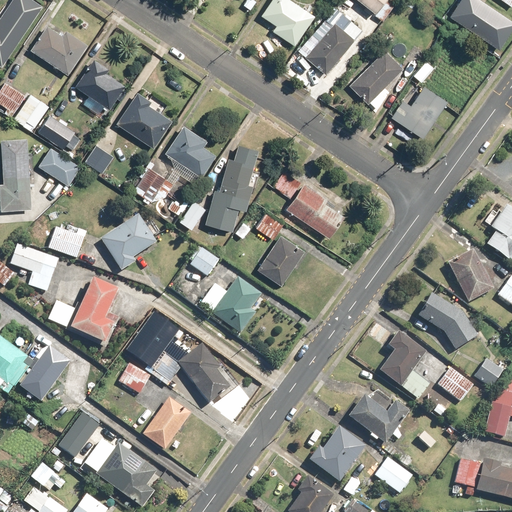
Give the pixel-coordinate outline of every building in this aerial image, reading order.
[(10,0),(0,16),(0,64),(1,65),(40,5),(32,0),(10,0)] [(311,16),(286,0),(272,0),(263,15),(297,37),(311,16)] [(358,0),(372,9),(378,0),(358,0)] [(511,23),(477,0),(462,0),(453,15),(503,48),(511,33),(511,23)] [(310,59),(327,72),(351,40),(333,27),(310,59)] [(47,28),(32,49),(65,72),(80,51),(47,28)] [(383,50),(351,83),(370,101),(402,69),(383,50)] [(95,63),(79,85),(108,107),(125,85),(95,63)] [(23,96),(3,84),(0,89),(0,102),(14,111),(23,96)] [(425,88),(403,119),(424,134),(446,103),(425,88)] [(138,100),(122,122),(152,145),(169,122),(138,100)] [(48,107),(40,101),(23,125),(31,131),(48,107)] [(48,120),(39,135),(61,148),(70,132),(48,120)] [(183,131),(168,153),(201,175),(215,153),(183,131)] [(31,208),(26,139),(1,140),(5,210),(31,208)] [(234,230),(253,152),(232,147),(212,225),(234,230)] [(94,148),(85,163),(99,172),(109,157),(94,148)] [(49,150),(38,164),(66,183),(77,169),(49,150)] [(148,169),(132,195),(147,204),(163,179),(148,169)] [(286,171),(274,185),(290,198),(301,184),(286,171)] [(305,186),(290,207),(329,234),(344,212),(305,186)] [(193,202),(180,221),(191,228),(204,210),(193,202)] [(511,208),(506,205),(482,244),(511,263),(511,208)] [(282,226),(266,214),(256,227),(272,239),(282,226)] [(138,217),(101,240),(118,267),(155,243),(138,217)] [(56,228),(49,248),(75,256),(82,237),(56,228)] [(264,272),(281,281),(298,250),(282,241),(264,272)] [(58,258),(18,244),(12,264),(32,271),(27,286),(46,292),(51,277),(58,258)] [(199,247),(188,264),(206,276),(217,259),(199,247)] [(470,250),(448,262),(467,300),(490,288),(470,250)] [(14,274),(0,263),(0,283),(4,287),(14,274)] [(511,275),(497,295),(511,306),(511,275)] [(237,278),(213,312),(236,328),(260,294),(237,278)] [(72,325),(77,328),(82,330),(95,336),(103,339),(111,322),(103,318),(116,290),(93,279),(72,325)] [(454,350),(478,335),(463,312),(431,294),(418,317),(441,329),(454,350)] [(74,309),(57,301),(48,321),(65,328),(74,309)] [(152,311),(123,351),(146,368),(175,328),(152,311)] [(383,374),(402,386),(422,352),(410,345),(410,344),(395,335),(389,346),(397,351),(383,374)] [(0,340),(0,380),(7,386),(27,361),(0,340)] [(50,347),(23,387),(44,401),(70,361),(50,347)] [(203,347),(181,362),(209,402),(231,386),(203,347)] [(162,353),(149,372),(166,382),(178,364),(162,353)] [(487,358),(475,376),(490,387),(503,368),(487,358)] [(129,366),(120,383),(139,393),(148,377),(129,366)] [(450,368),(438,384),(459,399),(470,383),(450,368)] [(503,438),(509,416),(511,415),(511,388),(493,390),(494,403),(492,402),(485,434),(503,438)] [(400,423),(408,411),(393,402),(386,413),(362,395),(348,415),(386,443),(400,423)] [(170,399),(144,435),(165,449),(191,413),(170,399)] [(39,422),(28,415),(22,423),(33,431),(39,422)] [(83,415),(62,446),(76,456),(98,425),(83,415)] [(313,462),(338,481),(364,446),(338,428),(313,462)] [(120,445),(111,458),(98,476),(143,509),(156,491),(147,485),(157,472),(120,445)] [(511,466),(483,458),(474,490),(511,500),(511,466)] [(389,459),(376,476),(397,492),(410,475),(389,459)] [(480,464),(459,460),(455,480),(476,484),(480,464)] [(41,462),(30,476),(43,486),(53,472),(41,462)] [(288,511),(287,511),(318,511),(331,494),(310,479),(288,511)] [(35,489),(25,501),(39,511),(64,511),(65,511),(35,489)] [(109,511),(84,495),(72,511),(109,511)] [(422,495),(422,509),(437,509),(438,495),(422,495)] [(365,511),(367,509),(350,499),(342,511),(365,511)]
